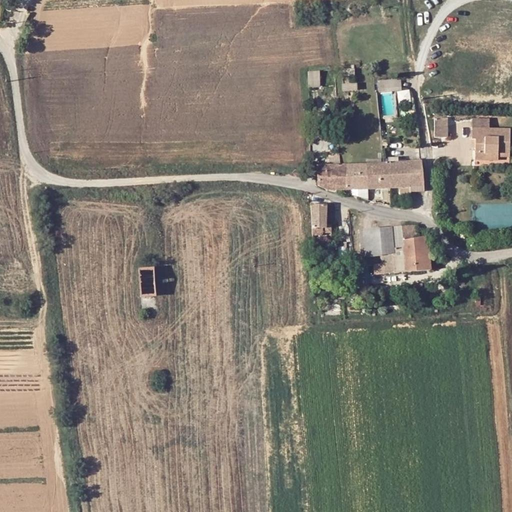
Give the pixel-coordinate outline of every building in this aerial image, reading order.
[(307,70),(306,80),(317,76),(317,69),(307,70)] [(317,76),(306,80),(306,86),(317,86),(317,76)] [(400,104),(399,92),(378,94),(379,106),(400,104)] [(435,136),(448,136),(448,117),(435,117),(435,136)] [(496,160),(496,155),(508,155),(509,130),(469,130),(469,142),(473,142),(473,161),(496,160)] [(414,154),(399,156),(403,187),(406,186),(407,194),(419,194),(414,154)] [(383,158),(386,188),(403,187),(399,156),(383,158)] [(361,162),(364,190),(386,188),(383,158),(372,159),(361,162)] [(361,162),(341,164),(342,191),(364,190),(361,162)] [(342,191),(341,164),(336,164),(314,165),(315,185),(323,193),(342,191)] [(311,203),(311,234),(323,234),(323,228),(327,227),(326,204),(311,203)] [(347,213),(338,213),(338,221),(347,222),(347,213)] [(418,237),(417,223),(403,224),(403,239),(418,237)] [(393,247),(404,246),(403,239),(403,224),(391,225),(393,247)] [(391,225),(379,226),(381,254),(392,253),(393,253),(393,247),(391,225)] [(362,255),(381,254),(379,226),(361,227),(362,255)] [(386,262),(386,272),(393,272),(429,270),(427,236),(418,237),(403,239),(404,246),(393,247),(393,253),(392,253),(392,262),(386,262)] [(392,262),(392,253),(381,254),(381,263),(386,262),(392,262)] [(387,274),(386,272),(386,262),(381,263),(374,264),(374,274),(387,274)] [(355,267),(331,269),(332,285),(336,285),(336,284),(336,282),(340,282),(356,281),(355,267)] [(154,269),(139,270),(140,297),(156,296),(154,269)]
